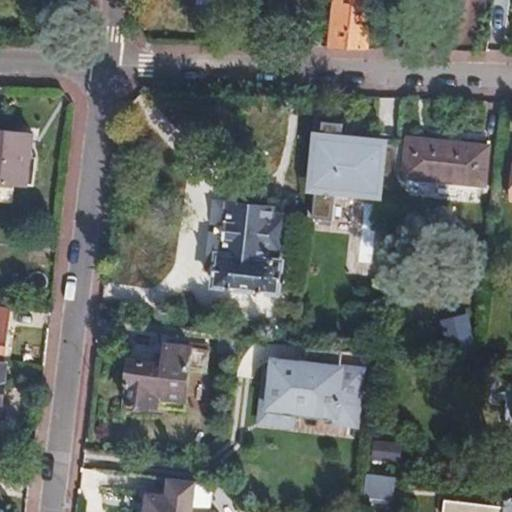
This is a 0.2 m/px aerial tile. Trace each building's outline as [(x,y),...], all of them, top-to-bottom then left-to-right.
[(332,0),(326,49),(364,50),(369,0),(332,0)] [(488,0),(485,33),(502,35),(505,0),(488,0)] [(377,186),(382,131),(311,127),(308,163),(311,163),(310,179),(377,186)] [(29,158),(31,138),(0,134),(0,199),(12,201),(13,186),(25,187),(25,186),(32,186),(35,159),(29,158)] [(482,187),(486,151),(406,143),(403,179),(482,187)] [(279,262),(284,218),(272,216),(272,211),(226,206),(220,256),(216,255),(212,287),(277,296),(281,262),(279,262)] [(472,312),(444,318),(451,348),(478,342),(472,312)] [(165,347),(162,368),(188,371),(206,373),(208,351),(165,347)] [(339,352),(305,348),(303,365),(272,362),(265,423),(287,426),(289,411),(331,415),(330,422),(354,426),(360,372),(338,369),(339,352)] [(360,372),(362,354),(339,352),(338,369),(360,372)] [(188,371),(162,368),(127,364),(125,383),(127,383),(124,408),(147,411),(148,408),(164,410),(165,401),(184,403),(188,371)] [(393,478),(401,479),(402,467),(396,466),(399,437),(369,434),(364,475),(393,478)] [(364,475),(361,498),(390,500),(393,478),(364,475)] [(200,511),(191,511),(194,484),(167,480),(165,497),(145,495),(142,511),(200,511)] [(511,511),(511,502),(503,502),(501,511),(511,511)]
